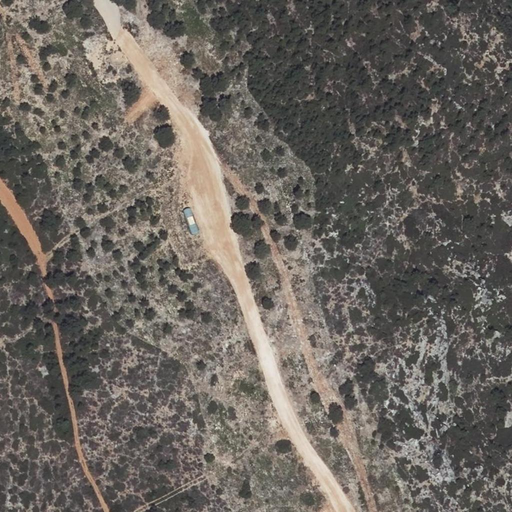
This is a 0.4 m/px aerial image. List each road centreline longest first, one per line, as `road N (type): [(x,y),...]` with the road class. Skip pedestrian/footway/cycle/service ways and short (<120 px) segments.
road 1 (track): [(97,0),(204,137),(288,415),(346,511)]
road 2 (track): [(0,193),(42,257),(77,436),(108,511)]
road 3 (track): [(137,511),(249,461)]
